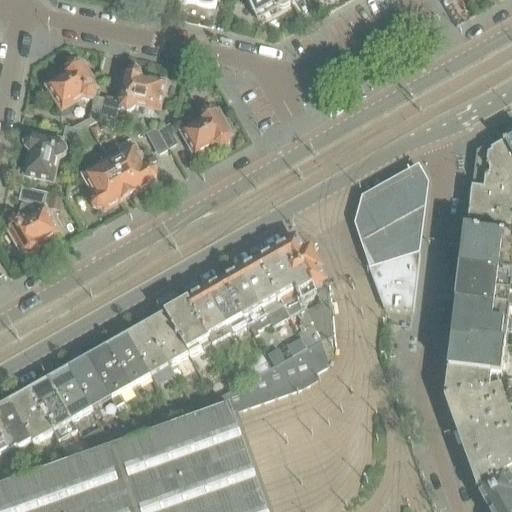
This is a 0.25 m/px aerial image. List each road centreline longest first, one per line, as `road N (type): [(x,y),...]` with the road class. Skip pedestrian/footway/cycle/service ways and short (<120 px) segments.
road 1 (tertiary): [(0,373),(431,133)]
road 2 (residential): [(461,511),(418,386),(449,176),(431,133)]
road 3 (tertiary): [(307,146),(5,316)]
road 4 (residential): [(277,72),(18,13)]
road 5 (tertiary): [(447,67),(307,146)]
road 6 (residential): [(277,72),(297,75),(414,11)]
